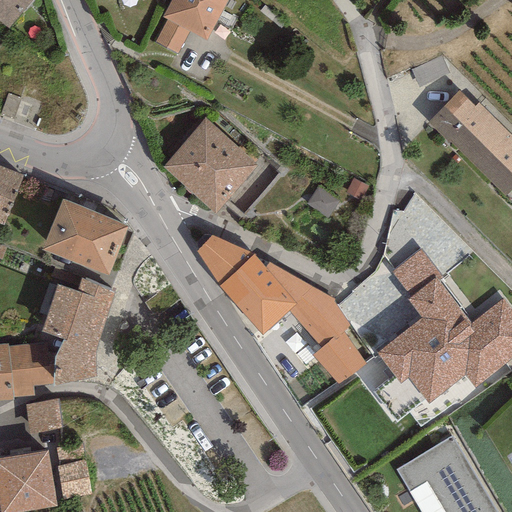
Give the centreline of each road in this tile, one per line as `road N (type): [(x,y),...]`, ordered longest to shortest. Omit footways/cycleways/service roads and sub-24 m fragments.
road 1 (residential): [(158,216),(202,227),(344,293),(378,260),(395,167)]
road 2 (tertiary): [(320,466),(158,216)]
road 3 (residential): [(208,511),(111,401),(76,390),(25,400),(0,423)]
road 4 (residential): [(395,167),(362,38),(341,0)]
road 5 (unclassified): [(511,285),(395,167)]
road 6 (tertiary): [(102,154),(114,115),(67,0)]
